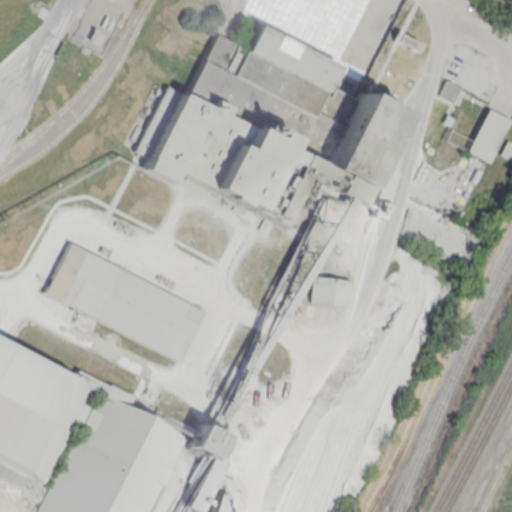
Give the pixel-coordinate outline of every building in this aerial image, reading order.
[(141,167),(165,179),(170,169),(280,226),(301,186),(345,209),(395,112),(356,92),(353,100),(327,87),(338,66),(253,22),(241,45),(213,30),(181,93),(153,78),(135,112),(146,118),(128,153),(144,161),(141,167)] [(418,43),(396,33),(392,41),(414,51),(418,43)] [(444,80),(437,94),(451,102),(459,88),(444,80)] [(485,108),(507,119),(485,162),(463,151),(485,108)] [(505,140),(511,143),(511,163),(497,155),(505,140)] [(67,242),(201,311),(176,361),(42,292),(67,242)] [(309,275),(306,302),(346,306),(349,280),(309,275)] [(28,511),(148,511),(183,445),(205,456),(217,434),(197,424),(190,439),(125,407),(130,397),(73,368),(70,375),(0,339),(0,464),(42,486),(28,511)] [(182,505),(194,511),(201,503),(208,505),(206,511),(217,511),(221,495),(230,491),(234,482),(215,472),(220,464),(207,457),(182,505)]
